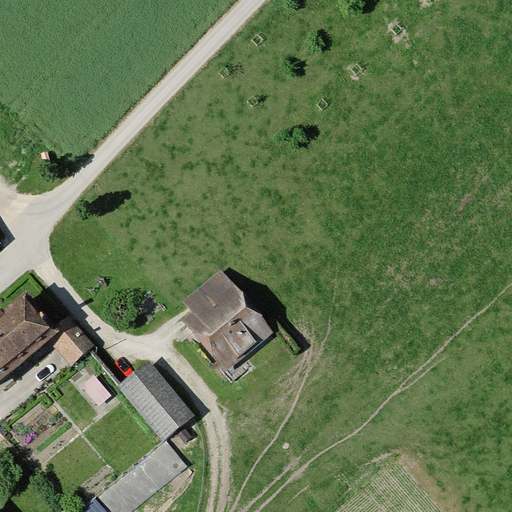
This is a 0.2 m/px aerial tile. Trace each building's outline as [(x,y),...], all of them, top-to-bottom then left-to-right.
[(223,269),(186,301),(200,316),(190,325),(231,372),(278,332),(223,269)] [(24,301),(0,322),(0,390),(50,345),(58,338),(24,301)] [(77,323),(58,338),(50,345),(77,376),(103,354),(77,323)] [(154,361),(122,385),(165,440),(197,416),(154,361)] [(96,375),(84,384),(97,401),(109,392),(96,375)] [(153,451),(98,495),(111,511),(140,511),(178,482),(153,451)] [(96,495),(76,511),(108,511),(109,511),(96,495)]
